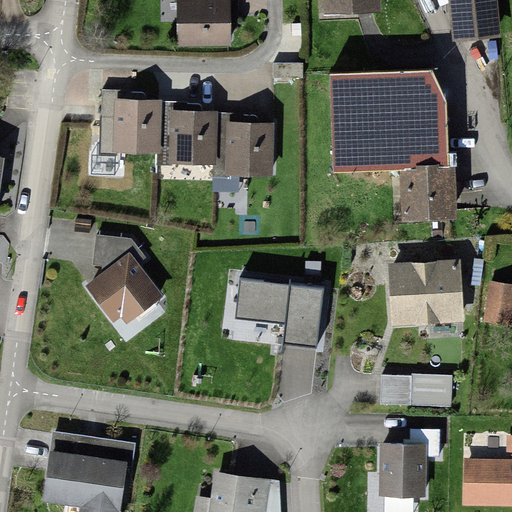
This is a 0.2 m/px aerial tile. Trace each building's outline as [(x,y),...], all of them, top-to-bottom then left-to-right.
[(378,0),(324,0),(325,24),(379,22),(378,0)] [(494,0),(449,0),(454,48),(499,43),(494,0)] [(231,8),(178,7),(178,50),(231,51),(231,8)] [(302,67),(272,68),(273,84),(302,83),(302,67)] [(403,178),(446,178),(447,109),(430,80),(333,80),(332,177),(403,178)] [(165,108),(116,107),(115,158),(164,159),(165,108)] [(220,119),(170,119),(170,170),(220,170),(220,119)] [(270,130),(228,130),(228,182),(271,182),(270,130)] [(446,178),(403,178),(403,230),(454,230),(454,178),(446,178)] [(160,295),(128,255),(88,287),(114,320),(121,314),(127,322),(160,295)] [(395,269),(400,323),(458,318),(453,264),(395,269)] [(322,289),(241,280),(236,318),(285,323),(283,343),(316,347),(322,289)] [(511,285),(493,284),(491,322),(511,323),(511,285)] [(445,377),(382,374),(381,398),(444,401),(445,377)] [(126,441),(58,432),(49,494),(117,504),(126,441)] [(384,496),(422,497),(423,443),(385,442),(384,496)] [(511,466),(469,465),(469,497),(511,498),(511,466)] [(227,511),(268,511),(273,482),(222,474),(216,510),(227,511)]
